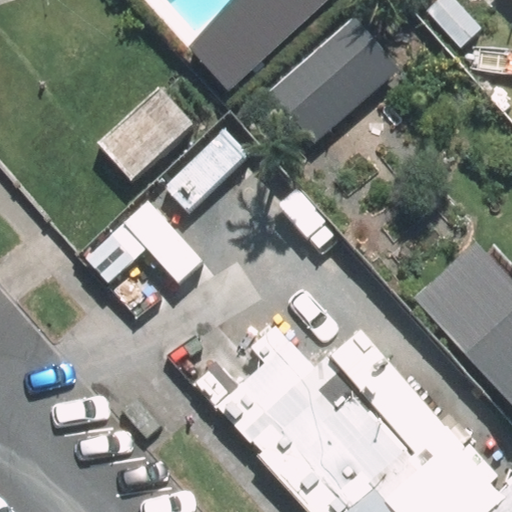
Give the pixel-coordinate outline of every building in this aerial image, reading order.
[(436,0),(426,9),(464,53),(485,34),(453,0),(436,0)] [(396,72),(352,24),(262,107),(305,154),(396,72)] [(195,126),(162,89),(101,144),(135,182),(195,126)] [(226,126),(191,156),(224,194),(259,164),(226,126)] [(101,238),(73,268),(136,328),(165,297),(101,238)] [(511,316),(465,359),(511,410),(511,316)] [(216,413),(306,511),(483,511),(509,489),(361,326),(314,369),(292,345),(216,413)] [(483,511),(511,511),(511,486),(509,489),(483,511)]
